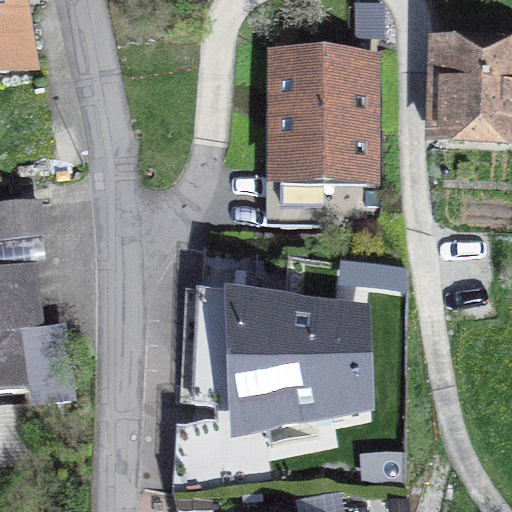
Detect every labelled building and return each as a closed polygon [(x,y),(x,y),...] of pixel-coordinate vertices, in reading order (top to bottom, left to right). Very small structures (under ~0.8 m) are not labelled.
[(0,0),(0,67),(24,63),(13,0),(0,0)] [(428,136),(511,139),(511,58),(443,56),(443,46),(431,50),(428,136)] [(366,68),(281,68),(281,208),(324,208),(324,178),(366,178),(366,68)] [(0,396),(27,393),(19,333),(39,330),(31,267),(0,271),(0,244),(42,238),(38,205),(0,210),(0,396)] [(393,270),(347,266),(345,282),(391,286),(393,270)] [(359,412),(354,315),(200,299),(194,406),(218,409),(277,397),(282,427),(359,412)] [(187,435),(183,496),(271,480),(263,430),(252,423),(187,435)]
